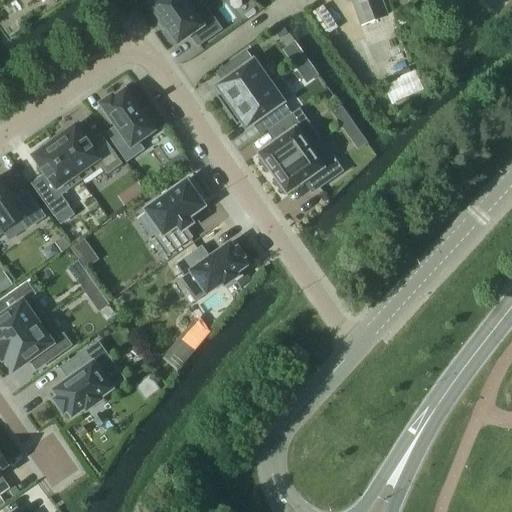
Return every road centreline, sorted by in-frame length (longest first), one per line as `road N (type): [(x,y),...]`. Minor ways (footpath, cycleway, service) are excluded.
road 1 (residential): [(166,87),(356,347)]
road 2 (unclassified): [(511,178),(356,347)]
road 3 (residential): [(0,140),(135,45),(166,87)]
road 4 (secondary): [(402,463),(511,306)]
road 5 (unclassified): [(356,347),(282,429),(272,482)]
road 6 (residential): [(166,87),(289,2)]
